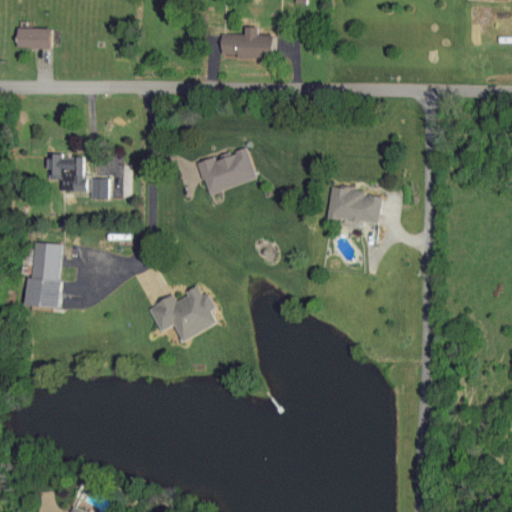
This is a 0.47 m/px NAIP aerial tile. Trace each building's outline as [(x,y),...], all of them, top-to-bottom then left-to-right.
[(53,51),(53,31),(17,31),(17,51),(53,51)] [(273,37),(259,37),(259,32),(227,32),(226,54),(234,54),(234,61),(273,61),(273,37)] [(198,163),(208,196),(257,181),(247,148),(198,163)] [(382,202),(335,185),(326,213),(372,230),(382,202)] [(59,309),(62,247),(24,245),(23,277),(29,277),(28,307),(59,309)] [(182,342),(221,325),(209,300),(197,305),(192,295),(164,307),(163,304),(149,310),(160,334),(175,327),(182,342)]
